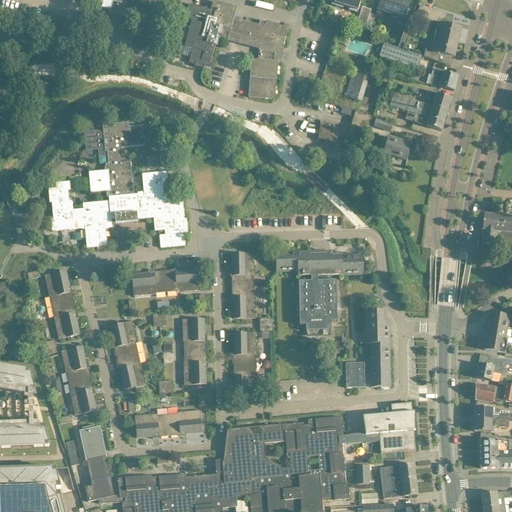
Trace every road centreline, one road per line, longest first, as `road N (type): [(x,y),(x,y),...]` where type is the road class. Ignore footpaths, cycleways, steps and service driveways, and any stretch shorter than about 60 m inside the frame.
road 1 (residential): [(209,243),(189,252),(80,258),(119,445),(127,452),(211,446),(220,415)]
road 2 (residential): [(401,328),(372,234),(209,243)]
road 3 (tertiary): [(488,26),(454,165),(444,228),(452,245)]
road 4 (residential): [(33,0),(110,20),(133,48),(187,72),(198,93),(211,98)]
road 5 (tertiary): [(452,245),(464,231),(511,45)]
road 6 (residential): [(220,415),(402,396)]
road 7 (residential): [(211,98),(283,107),(305,0)]
road 8 (residential): [(220,415),(209,243)]
road 9 (residential): [(211,98),(187,171),(194,219),(209,243)]
